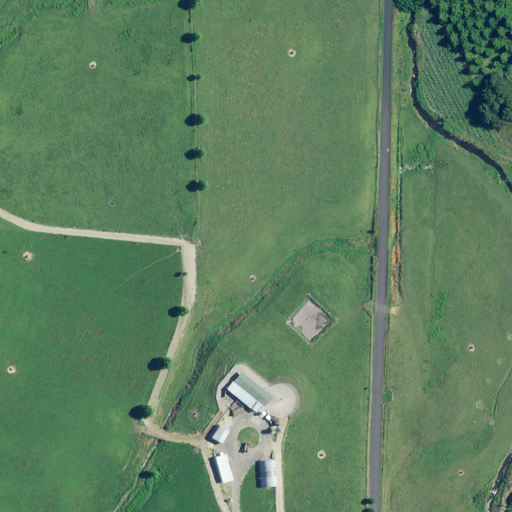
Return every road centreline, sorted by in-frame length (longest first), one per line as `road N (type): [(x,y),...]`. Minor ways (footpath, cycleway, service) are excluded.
road 1 (track): [(225,511),(194,434),(145,428),(197,249),(0,216)]
road 2 (unclassified): [(388,0),(374,511)]
